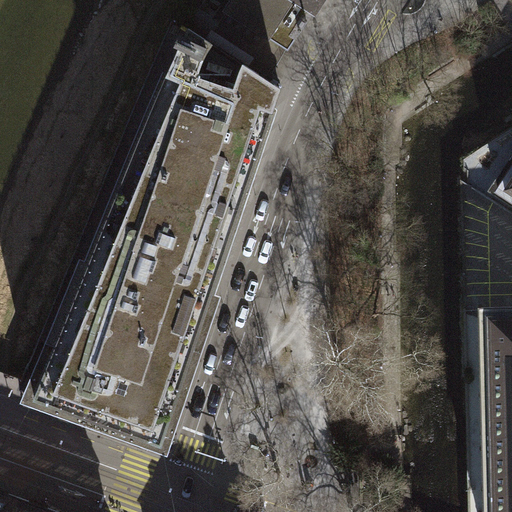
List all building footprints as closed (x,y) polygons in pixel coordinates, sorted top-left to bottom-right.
[(232,0),(225,10),(288,51),(314,12),(315,12),(318,8),(317,7),(321,0),(232,0)] [(56,345),(35,397),(75,411),(161,442),(167,424),(216,278),(263,139),(280,87),(244,64),(242,66),(234,89),(196,75),(203,57),(211,43),(188,28),(185,36),(179,33),(174,46),(179,48),(169,72),(152,65),(39,338),(56,345)] [(242,66),(244,64),(211,43),(203,57),(196,75),(234,89),(242,66)] [(511,197),(511,167),(498,189),(511,197)] [(59,511),(0,490),(0,511),(59,511)]
